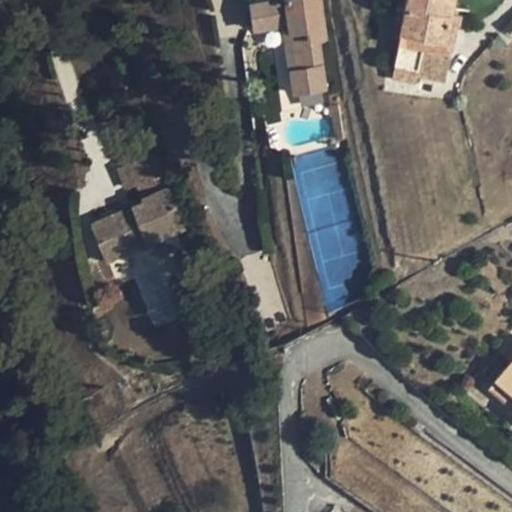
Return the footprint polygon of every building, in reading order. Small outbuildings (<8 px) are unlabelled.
[(327,38),(321,0),(267,0),(252,2),(256,29),(283,25),(290,24),(296,69),(291,70),(295,93),(326,88),(320,39),(327,38)] [(409,0),(396,63),(420,68),(418,75),(446,80),(451,54),(446,53),(448,41),(455,43),(459,25),(452,23),(455,13),(453,12),(455,0),(409,0)] [(463,14),(455,13),(452,23),(459,25),(461,25),(463,14)] [(289,70),(291,70),(296,69),(290,24),(283,25),(289,70)] [(452,54),(455,43),(448,41),(446,53),(451,54),(452,54)] [(418,75),(420,68),(396,63),(393,77),(417,81),(418,75)] [(337,93),(329,95),(330,106),(339,104),(337,93)] [(329,117),(332,117),(341,115),(339,104),(330,106),(328,106),(329,117)] [(341,115),(332,117),(335,141),(344,139),(341,115)] [(145,201),(93,221),(108,259),(185,229),(156,155),(120,169),(128,187),(138,183),(145,201)] [(174,250),(148,257),(145,249),(129,254),(149,324),(192,311),(174,250)] [(511,358),(489,386),(511,406),(511,358)] [(337,428),(345,434),(449,511),(511,511),(511,500),(365,390),(337,428)] [(329,450),(330,475),(380,511),(449,511),(345,434),(329,450)]
